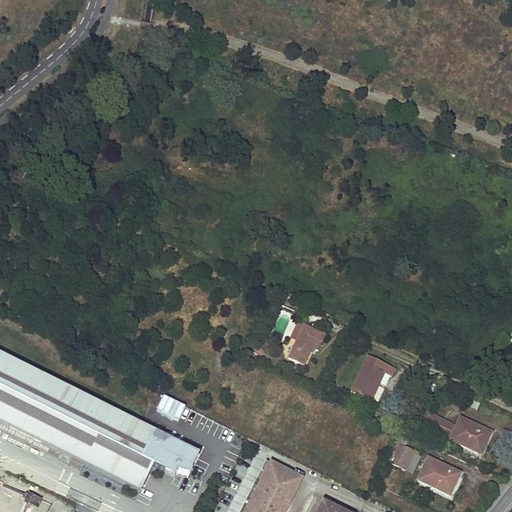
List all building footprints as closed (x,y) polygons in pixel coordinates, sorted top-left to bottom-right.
[(31,176),(18,170),(14,180),(27,186),(31,176)] [(297,325),(295,328),(301,331),(297,340),(288,359),(303,367),(309,353),(311,348),(314,350),(318,351),(324,336),(303,326),(303,327),(297,325)] [(301,331),(295,328),(291,337),(297,340),(301,331)] [(0,355),(0,423),(84,466),(140,494),(153,467),(187,476),(198,455),(112,412),(107,409),(0,355)] [(394,369),(367,357),(351,393),(370,402),(379,385),(376,384),(381,373),(384,374),(391,377),(394,369)] [(163,397),(157,412),(179,422),(186,407),(163,397)] [(184,420),(208,431),(213,422),(189,411),(184,420)] [(415,422),(419,424),(424,413),(420,411),(415,422)] [(84,466),(0,423),(0,430),(81,470),(84,466)] [(397,435),(393,443),(400,446),(404,448),(408,440),(401,437),(397,435)] [(486,442),(483,441),(477,454),(480,455),(486,442)] [(393,443),(384,461),(391,464),(400,446),(393,443)] [(404,448),(400,446),(391,464),(405,471),(414,453),(404,448)] [(414,453),(405,471),(412,474),(421,456),(414,453)] [(428,459),(417,481),(449,496),(459,474),(446,468),(445,470),(437,467),(439,464),(428,459)] [(284,511),(301,480),(267,463),(242,511),(284,511)] [(392,486),(399,489),(403,479),(396,476),(392,486)] [(344,511),(324,502),(318,511),(344,511)]
